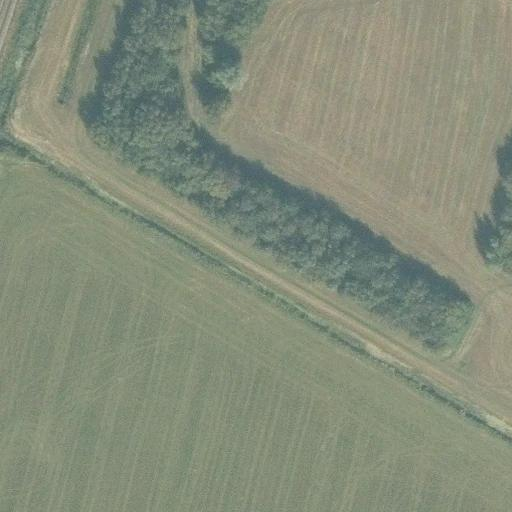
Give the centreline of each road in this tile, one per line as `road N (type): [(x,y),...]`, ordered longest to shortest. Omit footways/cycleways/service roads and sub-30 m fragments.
road 1 (track): [(511,414),(56,141),(39,124),(39,92),(71,0)]
road 2 (track): [(447,376),(481,312),(474,290),(209,138),(193,105),(196,0)]
road 3 (track): [(456,279),(511,112),(511,84)]
road 4 (track): [(122,0),(79,122),(80,156)]
